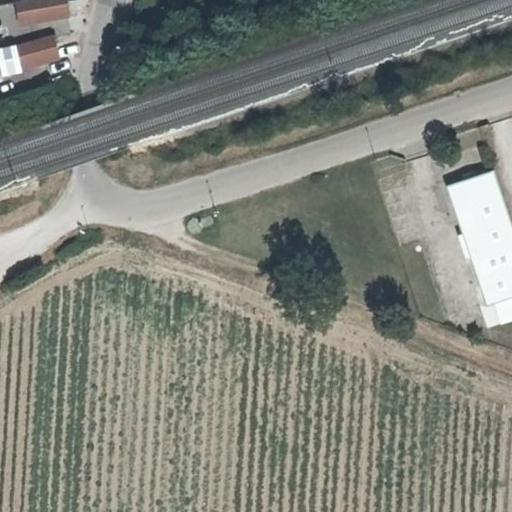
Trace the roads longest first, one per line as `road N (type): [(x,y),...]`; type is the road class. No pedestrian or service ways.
road 1 (unclassified): [(83,207),(214,188),(511,90)]
road 2 (residential): [(113,0),(94,65),(83,207)]
